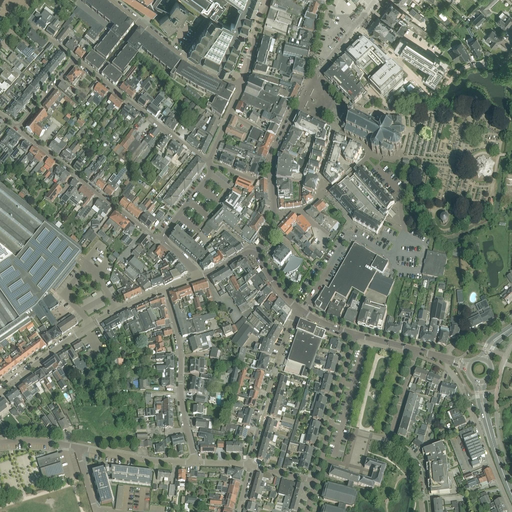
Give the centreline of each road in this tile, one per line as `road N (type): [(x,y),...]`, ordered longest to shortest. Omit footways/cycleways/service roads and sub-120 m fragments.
road 1 (residential): [(0,392),(88,326),(165,290)]
road 2 (residential): [(162,238),(16,128)]
road 3 (residential): [(424,511),(417,460),(389,439),(416,350)]
road 4 (residential): [(194,462),(165,290)]
road 5 (residential): [(74,59),(208,162)]
road 6 (residential): [(511,511),(447,360)]
road 7 (residential): [(296,309),(249,465)]
road 8 (residential): [(314,481),(354,335)]
road 9 (unclassified): [(280,139),(301,95),(356,25)]
